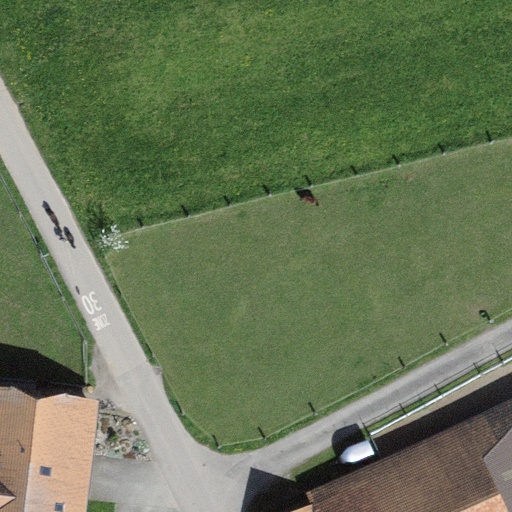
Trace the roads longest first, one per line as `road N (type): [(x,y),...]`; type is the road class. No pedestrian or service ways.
road 1 (unclassified): [(0,90),(195,493)]
road 2 (unclassified): [(511,324),(195,493)]
